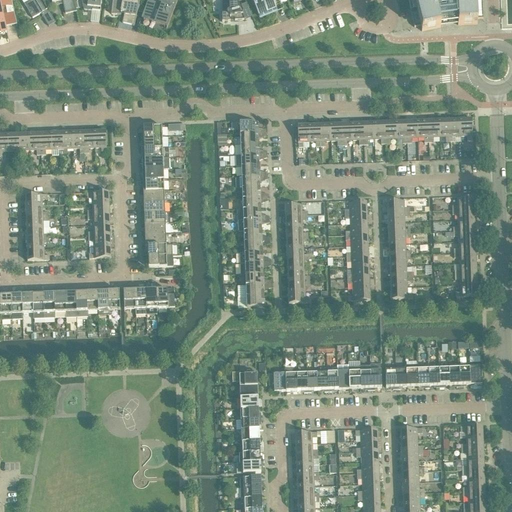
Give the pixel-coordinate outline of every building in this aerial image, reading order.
[(17,25),(11,0),(0,0),(0,32),(6,32),(5,28),(17,25)] [(45,11),(38,0),(20,0),(32,19),(41,14),(48,27),(55,23),(47,10),(45,11)] [(50,0),(52,4),(62,2),(65,15),(76,12),(73,0),(50,0)] [(100,12),(101,0),(83,0),(84,0),(81,1),(83,11),(100,12)] [(134,27),(140,0),(112,0),(111,15),(121,16),(121,14),(124,14),(122,24),(134,27)] [(166,30),(177,0),(164,0),(164,1),(163,0),(162,3),(163,3),(162,5),(158,4),(157,7),(148,3),(143,21),(144,21),(145,18),(156,22),(155,24),(167,28),(166,30)] [(283,4),(281,0),(253,0),(253,1),(253,3),(254,5),(259,17),(272,13),(271,9),(283,4)] [(483,20),(482,0),(407,0),(414,28),(420,27),(421,32),(440,28),(458,26),(477,25),(477,20),(483,20)] [(244,22),(245,22),(236,1),(235,1),(222,2),(223,15),(221,15),(222,23),(230,23),(230,22),(234,22),(244,22)] [(450,143),(449,121),(438,122),(439,139),(445,139),(445,143),(450,143)] [(461,138),(460,121),(449,121),(450,143),(455,143),(454,138),(461,138)] [(472,142),(472,128),(471,121),(460,121),(461,138),(467,138),(467,143),(472,142)] [(428,144),(428,122),(417,123),(417,139),(424,139),(424,144),(428,144)] [(439,139),(438,122),(428,122),(428,144),(433,144),(433,139),(439,139)] [(396,140),(395,123),(385,124),(385,146),(390,146),(390,141),(396,140)] [(407,145),(406,123),(395,123),(396,140),(402,140),(402,145),(407,145)] [(417,139),(417,123),(406,123),(407,145),(411,145),(411,140),(417,139)] [(266,131),(257,129),(257,124),(232,125),(232,132),(239,132),(240,135),(266,135),(266,131)] [(374,141),(374,124),(363,125),(363,147),(368,146),(368,141),(374,141)] [(385,146),(385,124),(374,124),(374,141),(381,141),(381,146),(385,146)] [(342,147),(341,125),(330,126),(331,143),(337,143),(337,148),(342,147)] [(352,142),(352,125),(341,125),(342,147),(346,147),(346,142),(352,142)] [(363,147),(363,125),(352,125),(352,142),(359,142),(359,147),(363,147)] [(320,148),(319,126),(309,127),(309,144),(315,143),(316,148),(320,148)] [(331,143),(330,126),(319,126),(320,148),(325,148),(325,143),(331,143)] [(162,137),(161,127),(143,128),(143,135),(141,135),(141,139),(165,138),(165,137),(162,137)] [(309,144),(309,127),(297,127),(298,149),(303,149),(303,144),(309,144)] [(106,154),(105,132),(94,133),(95,150),(101,149),(101,154),(106,154)] [(84,155),(83,133),(73,134),(73,150),(79,150),(80,155),(84,155)] [(95,150),(94,133),(83,133),(84,155),(89,155),(89,150),(95,150)] [(52,151),(51,134),(40,135),(41,157),(46,156),(45,151),(52,151)] [(63,156),(62,134),(51,134),(52,151),(58,151),(58,156),(63,156)] [(73,150),(73,134),(62,134),(63,156),(67,156),(67,151),(73,150)] [(30,152),(30,135),(18,136),(19,157),(24,157),(24,156),(23,152),(30,152)] [(41,157),(40,135),(30,135),(30,152),(36,152),(36,157),(41,157)] [(258,140),(266,138),(266,135),(240,135),(240,146),(258,146),(258,140)] [(8,153),(8,136),(0,136),(0,158),(2,158),(2,153),(8,153)] [(19,157),(18,136),(8,136),(8,153),(14,153),(15,158),(19,157)] [(162,149),(162,140),(165,140),(165,138),(141,139),(141,150),(162,149)] [(258,151),(258,146),(240,146),(240,157),(267,156),(267,153),(258,151)] [(169,160),(168,149),(162,149),(141,150),(142,161),(169,160)] [(259,162),(267,159),(267,156),(240,157),(241,168),(259,167),(259,162)] [(169,170),(169,160),(142,161),(142,172),(163,171),(169,170)] [(259,173),(259,167),(241,168),(241,178),(241,179),(267,178),(267,175),(259,173)] [(163,180),(163,171),(142,172),(142,182),(166,181),(166,180),(163,180)] [(260,183),(268,181),(267,178),(241,179),(241,178),(235,178),(236,190),(242,189),(242,190),(260,189),(260,183)] [(164,192),(163,183),(166,183),(166,181),(142,182),(143,193),(164,192)] [(260,194),(260,189),(242,190),(242,200),(268,199),(268,196),(260,194)] [(164,202),(164,192),(143,193),(143,204),(167,203),(167,202),(164,202)] [(109,205),(108,194),(86,194),(87,200),(92,199),(92,206),(109,205)] [(42,207),(42,201),(47,201),(47,196),(25,197),(25,208),(42,207)] [(260,211),(260,205),(268,203),(268,199),(242,200),(242,211),(260,211)] [(474,211),(473,200),(456,200),(457,207),(452,207),(452,212),(474,211)] [(404,209),(404,202),(387,203),(387,214),(409,214),(409,209),(404,209)] [(165,214),(164,205),(167,204),(167,203),(143,204),(144,215),(165,214)] [(366,215),(366,204),(349,205),(349,211),(344,211),(344,216),(366,215)] [(109,216),(109,205),(92,206),(92,212),(87,212),(87,217),(109,216)] [(307,217),(307,213),(302,213),(301,206),(285,207),(285,218),(307,217)] [(42,214),(42,207),(25,208),(26,219),(48,218),(47,214),(42,214)] [(260,211),(242,211),(236,211),(237,222),(243,222),(269,221),(269,218),(261,216),(260,211)] [(474,222),(474,211),(452,212),(452,216),(457,216),(457,222),(474,222)] [(168,214),(165,214),(144,215),(144,226),(168,225),(168,214)] [(404,225),(404,218),(409,218),(409,214),(387,214),(388,225),(404,225)] [(367,226),(366,215),(344,216),(345,221),(350,220),(350,227),(367,226)] [(109,226),(109,216),(87,217),(87,221),(92,221),(93,227),(109,226)] [(302,228),(302,222),(307,222),(307,217),(285,218),(285,229),(302,228)] [(48,223),(48,218),(26,219),(26,230),(43,229),(43,223),(48,223)] [(261,227),(269,224),(269,221),(243,222),(243,233),(261,232),(261,227)] [(475,233),(474,222),(457,222),(458,229),(453,229),(453,233),(475,233)] [(165,236),(165,226),(168,226),(168,225),(144,226),(144,236),(165,236)] [(405,231),(404,225),(388,225),(388,236),(410,235),(410,231),(405,231)] [(110,237),(109,226),(93,227),(93,233),(88,234),(88,238),(110,237)] [(367,237),(367,226),(350,227),(350,233),(345,233),(345,238),(367,237)] [(303,235),(302,228),(285,229),(286,240),(308,239),(308,234),(303,235)] [(43,235),(43,229),(26,230),(27,240),(48,240),(48,235),(43,235)] [(270,239),(262,238),(261,232),(243,233),(244,244),(270,243),(270,239)] [(475,243),(475,233),(453,233),(453,238),(458,238),(458,244),(475,243)] [(410,240),(410,235),(388,236),(388,247),(405,246),(405,240),(410,240)] [(166,245),(165,236),(144,236),(145,247),(169,246),(169,245),(166,245)] [(110,248),(110,237),(88,238),(88,243),(93,243),(93,249),(110,248)] [(368,248),(367,237),(345,238),(345,242),(350,242),(351,248),(368,248)] [(303,244),(308,244),(308,239),(286,240),(286,250),(303,250),(303,244)] [(49,244),(48,240),(27,240),(27,251),(44,251),(44,244),(49,244)] [(262,254),(262,248),(270,246),(270,243),(244,244),(244,254),(240,254),(240,255),(262,254)] [(475,254),(475,243),(458,244),(458,250),(453,250),(454,255),(475,254)] [(172,257),(172,246),(169,246),(145,247),(145,258),(172,257)] [(405,252),(405,246),(388,247),(389,257),(411,257),(411,252),(405,252)] [(111,259),(110,248),(93,249),(94,255),(89,255),(89,260),(111,259)] [(368,258),(368,248),(351,248),(351,254),(346,255),(346,259),(368,258)] [(303,256),(303,250),(286,250),(287,262),(309,261),(308,256),(303,256)] [(44,257),(44,251),(27,251),(27,263),(49,262),(49,257),(44,257)] [(271,261),(262,259),(262,254),(240,255),(240,265),(271,264),(271,261)] [(476,265),(475,254),(454,255),(454,260),(459,259),(459,266),(476,265)] [(173,268),(172,257),(145,258),(145,262),(148,262),(148,269),(173,268)] [(406,268),(406,261),(411,261),(411,257),(389,257),(389,268),(406,268)] [(368,269),(368,258),(346,259),(346,264),(351,264),(352,270),(368,269)] [(304,272),(304,265),(309,265),(309,261),(287,262),(287,272),(304,272)] [(263,275),(263,270),(271,267),(271,264),(240,265),(240,276),(263,275)] [(476,276),(476,265),(459,266),(459,272),(454,272),(454,277),(476,276)] [(406,274),(406,268),(389,268),(390,279),(412,278),(411,274),(406,274)] [(369,280),(368,269),(352,270),(352,276),(347,276),(347,281),(369,280)] [(309,282),(309,278),(304,278),(304,272),(287,272),(287,283),(309,282)] [(271,283),(263,281),(263,275),(240,276),(245,276),(245,287),(272,286),(271,283)] [(477,287),(476,276),(454,277),(455,281),(460,281),(460,287),(477,287)] [(407,289),(407,283),(412,283),(412,278),(390,279),(390,290),(407,289)] [(369,291),(369,280),(347,281),(347,285),(352,285),(352,291),(369,291)] [(305,293),(304,287),(310,287),(309,282),(287,283),(288,294),(305,293)] [(264,297),(264,292),(272,289),(272,286),(245,287),(246,298),(264,297)] [(477,298),(477,287),(460,287),(460,293),(455,294),(455,299),(477,298)] [(146,310),(145,291),(138,292),(138,289),(134,290),(135,313),(135,317),(146,316),(146,310)] [(157,313),(156,289),(152,289),(152,291),(145,291),(146,310),(155,310),(155,313),(157,313)] [(174,308),(174,295),(167,296),(167,291),(160,291),(160,289),(156,289),(157,313),(158,313),(158,310),(168,309),(174,308)] [(407,296),(407,289),(390,290),(390,301),(412,300),(412,295),(407,296)] [(109,317),(109,314),(108,290),(104,291),(104,293),(97,293),(98,312),(98,317),(109,317)] [(120,311),(119,292),(112,293),(112,290),(108,290),(109,314),(110,314),(110,311),(120,311)] [(135,313),(134,290),(130,290),(130,292),(123,292),(124,311),(134,311),(134,313),(135,313)] [(87,318),(86,291),(75,292),(76,319),(87,318)] [(98,312),(97,293),(90,294),(90,291),(86,291),(87,318),(87,315),(88,315),(88,312),(98,312)] [(370,302),(369,291),(352,291),(353,298),(348,298),(348,303),(370,302)] [(66,319),(65,292),(54,293),(55,320),(65,319),(66,319)] [(76,319),(75,292),(65,292),(66,319),(76,319)] [(44,320),(43,293),(39,293),(39,295),(32,296),(33,314),(33,320),(44,320)] [(55,320),(54,293),(43,293),(44,320),(55,320)] [(305,299),(305,293),(288,294),(288,305),(310,304),(310,299),(305,299)] [(12,321),(11,297),(4,297),(4,294),(0,294),(0,300),(1,321),(12,321)] [(22,318),(22,299),(21,294),(17,294),(17,296),(11,297),(12,321),(22,321),(22,318)] [(33,314),(32,296),(24,296),(24,294),(21,294),(22,299),(22,318),(24,318),(23,315),(33,314)] [(272,304),(264,302),(264,297),(246,298),(246,308),(244,308),(244,309),(272,308),(272,304)] [(481,386),(481,368),(481,364),(469,364),(469,365),(469,368),(470,368),(470,386),(481,386)] [(370,366),(370,369),(371,392),(374,392),(374,390),(381,389),(380,365),(370,366)] [(470,386),(470,368),(469,368),(469,365),(459,366),(460,389),(463,389),(463,386),(470,386)] [(418,388),(417,366),(407,367),(407,370),(406,370),(407,388),(418,388)] [(428,388),(428,370),(428,367),(428,366),(417,366),(418,388),(428,388)] [(439,389),(438,366),(428,367),(428,370),(428,388),(435,387),(436,390),(439,389)] [(449,387),(448,369),(439,369),(438,366),(439,389),(443,389),(443,387),(449,387)] [(460,389),(459,366),(459,368),(448,369),(449,387),(456,387),(456,389),(460,389)] [(338,391),(337,367),(337,369),(327,369),(327,370),(328,394),(331,393),(331,391),(338,391)] [(349,390),(348,367),(337,367),(338,391),(349,390)] [(360,390),(359,368),(349,369),(348,367),(349,390),(360,390)] [(360,368),(359,368),(360,390),(367,390),(367,392),(371,392),(370,369),(360,369),(360,368)] [(328,394),(327,370),(317,371),(318,392),(324,391),(324,394),(328,394)] [(407,388),(406,370),(395,371),(396,391),(400,391),(400,389),(407,388)] [(307,394),(306,371),(296,372),(296,375),(296,392),(303,392),(304,395),(307,394)] [(318,392),(317,371),(306,371),(307,394),(311,394),(311,392),(318,392)] [(396,391),(395,371),(385,371),(385,389),(392,389),(392,391),(396,391)] [(257,388),(257,376),(249,376),(249,372),(238,372),(238,374),(230,374),(231,386),(239,386),(239,389),(257,388)] [(286,393),(285,375),(268,376),(268,387),(270,387),(271,393),(286,393)] [(296,392),(296,375),(285,375),(286,393),(296,392)] [(258,399),(257,388),(239,389),(240,399),(258,399)] [(258,410),(258,399),(240,399),(240,410),(258,410)] [(258,417),(258,410),(240,410),(241,421),(261,420),(261,417),(258,417)] [(259,431),(259,424),(261,424),(261,420),(241,421),(241,432),(259,431)] [(482,439),(482,428),(460,429),(460,434),(465,433),(466,440),(482,439)] [(417,442),(417,435),(422,435),(422,430),(400,431),(400,442),(417,442)] [(259,442),(259,431),(241,432),(241,443),(259,442)] [(377,443),(377,432),(355,433),(355,438),(360,437),(360,443),(377,443)] [(312,445),(312,439),(317,439),(317,434),(295,435),(295,446),(312,445)] [(483,450),(482,439),(466,440),(466,446),(461,446),(461,451),(483,450)] [(260,453),(259,442),(241,443),(242,453),(260,453)] [(423,452),(422,448),(417,448),(417,442),(400,442),(401,453),(423,452)] [(378,454),(377,443),(360,443),(361,450),(356,450),(356,455),(378,454)] [(312,452),(312,445),(295,446),(296,457),(317,456),(317,451),(312,452)] [(483,461),(483,450),(461,451),(461,455),(466,455),(466,461),(483,461)] [(418,463),(418,457),(423,457),(423,452),(401,453),(401,464),(418,463)] [(262,463),(262,460),(260,460),(260,453),(242,453),(242,454),(239,454),(239,464),(262,463)] [(378,465),(378,454),(356,455),(356,459),(361,459),(361,465),(378,465)] [(313,467),(313,461),(318,461),(317,456),(296,457),(296,468),(313,467)] [(484,471),(483,461),(466,461),(467,467),(461,468),(462,472),(484,471)] [(260,474),(260,467),(263,467),(262,463),(239,464),(235,464),(236,475),(260,474)] [(423,474),(423,469),(418,469),(418,463),(401,464),(401,474),(423,474)] [(378,475),(378,465),(361,465),(361,472),(356,472),(357,476),(378,475)] [(313,473),(313,467),(296,468),(296,479),(318,478),(318,473),(313,473)] [(484,482),(484,471),(462,472),(462,477),(467,477),(467,483),(484,482)] [(419,485),(418,478),(423,478),(423,474),(401,474),(402,485),(419,485)] [(379,486),(378,475),(357,476),(357,481),(362,481),(362,487),(379,486)] [(261,485),(261,478),(240,479),(240,490),(263,489),(263,485),(261,485)] [(314,489),(313,482),(318,482),(318,478),(296,479),(297,489),(314,489)] [(484,493),(484,482),(467,483),(467,489),(462,489),(462,494),(484,493)] [(419,491),(419,485),(402,485),(402,496),(424,495),(424,491),(419,491)] [(379,497),(379,486),(362,487),(362,493),(357,493),(357,498),(379,497)] [(261,500),(261,492),(264,492),(263,489),(240,490),(241,500),(244,500),(261,500)] [(314,495),(314,489),(297,489),(297,500),(319,499),(319,495),(314,495)] [(485,504),(484,493),(462,494),(463,498),(468,498),(468,505),(485,504)] [(420,506),(419,500),(424,500),(424,495),(402,496),(403,507),(420,506)] [(380,508),(379,497),(357,498),(358,502),(363,502),(363,509),(380,508)] [(314,504),(319,504),(319,499),(297,500),(298,511),(314,510),(314,504)] [(262,510),(261,500),(244,500),(244,511),(262,510)]
